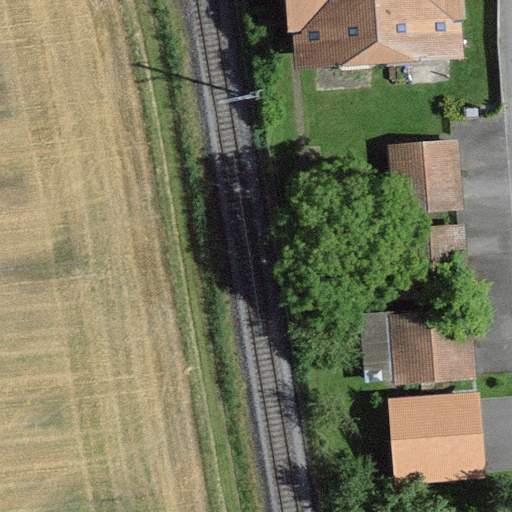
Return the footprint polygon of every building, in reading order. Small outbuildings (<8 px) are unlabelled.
[(449,45),(446,10),(449,10),(448,0),(302,0),(307,55),(370,51),(371,61),(387,59),(386,50),(449,45)] [(392,150),(397,210),(456,205),(452,145),(392,150)] [(398,235),(403,295),(463,290),(458,230),(398,235)] [(405,320),(409,380),(469,375),(465,315),(405,320)] [(479,391),(390,400),(397,481),(487,473),(479,391)]
